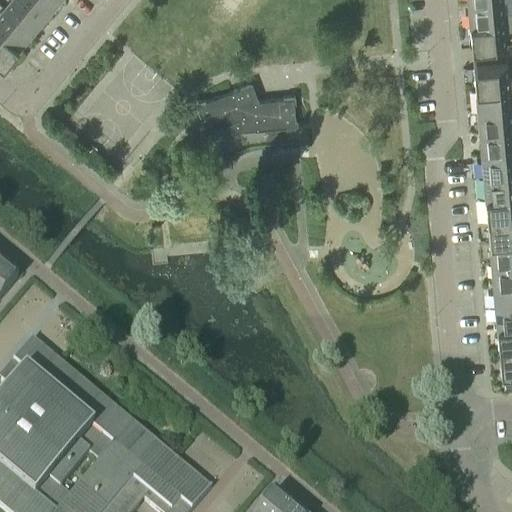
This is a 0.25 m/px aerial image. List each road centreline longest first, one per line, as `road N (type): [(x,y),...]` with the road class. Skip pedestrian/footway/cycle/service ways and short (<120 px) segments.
road 1 (residential): [(457,414),(434,149),(444,135),(440,55)]
road 2 (residential): [(117,0),(36,95),(12,99),(0,89)]
